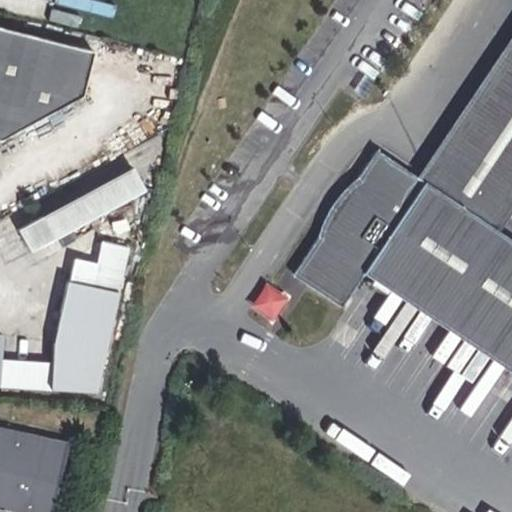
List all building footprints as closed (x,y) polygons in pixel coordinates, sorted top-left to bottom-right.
[(0,140),(82,97),(93,52),(0,28),(0,140)] [(511,241),(488,225),(511,189),(511,50),(423,182),(376,150),(340,203),(346,207),(340,215),(334,211),(292,275),(341,308),(369,266),(379,273),(394,282),(388,291),(511,374),(511,241)] [(30,253),(144,190),(131,167),(18,230),(30,253)] [(0,386),(93,392),(126,247),(100,241),(90,286),(65,281),(51,344),(50,363),(0,360),(2,334),(0,333),(0,386)] [(388,291),(394,282),(379,273),(372,283),(386,293),(388,291)] [(274,317),(287,295),(265,282),(252,305),(274,317)] [(12,511),(52,511),(68,443),(0,427),(0,511),(3,511),(4,510),(12,511)]
